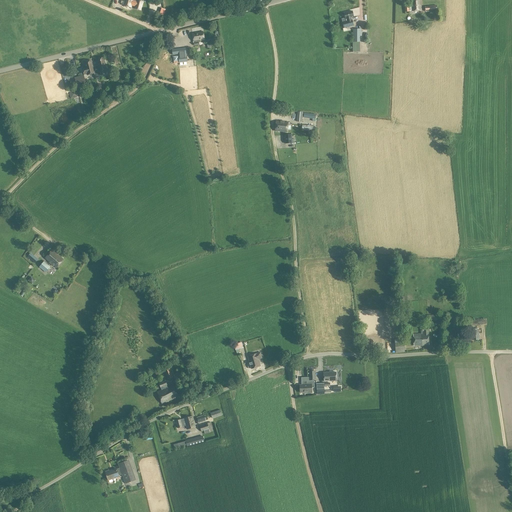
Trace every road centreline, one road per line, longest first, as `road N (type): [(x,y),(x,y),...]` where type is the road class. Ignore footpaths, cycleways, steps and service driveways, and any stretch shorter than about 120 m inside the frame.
road 1 (unclassified): [(30,494),(156,418),(300,358),(511,352)]
road 2 (track): [(309,356),(292,209),(274,147),(276,58),(264,4)]
road 3 (track): [(85,461),(77,420),(107,268),(46,238),(1,200)]
road 4 (unclassified): [(0,71),(282,0)]
road 5 (track): [(163,30),(139,84),(1,200)]
road 6 (track): [(320,511),(288,363)]
road 7 (track): [(489,352),(511,488)]
